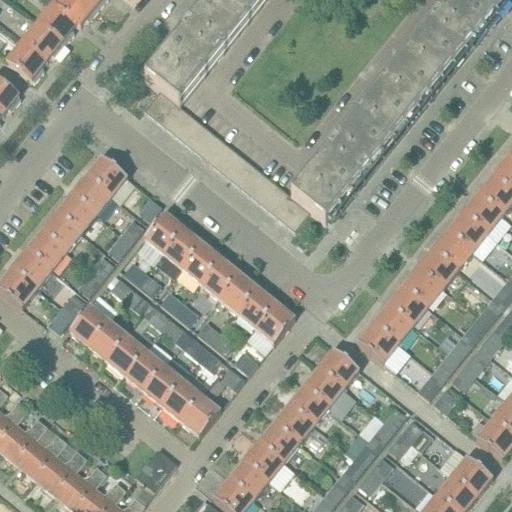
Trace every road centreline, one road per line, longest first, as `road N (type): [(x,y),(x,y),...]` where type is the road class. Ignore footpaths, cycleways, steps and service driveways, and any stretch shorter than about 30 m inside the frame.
road 1 (residential): [(330,302),(79,103)]
road 2 (residential): [(330,302),(511,75)]
road 3 (residential): [(196,469),(0,311)]
road 4 (residential): [(196,469),(330,302)]
road 5 (residential): [(79,103),(161,0)]
road 6 (residential): [(0,201),(79,103)]
